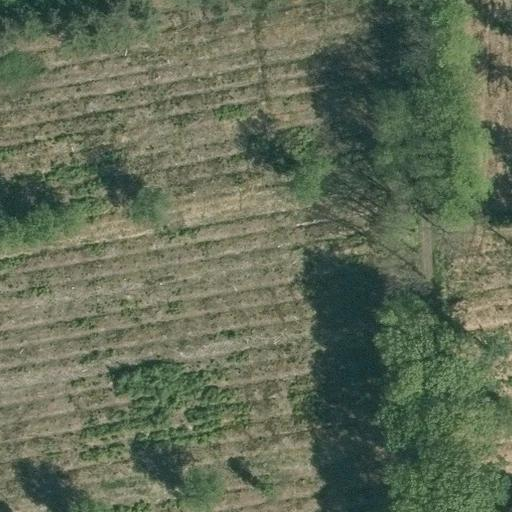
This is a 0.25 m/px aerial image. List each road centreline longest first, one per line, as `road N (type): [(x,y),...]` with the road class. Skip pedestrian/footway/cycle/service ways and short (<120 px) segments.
road 1 (track): [(434,511),(414,0)]
road 2 (track): [(432,437),(34,511)]
